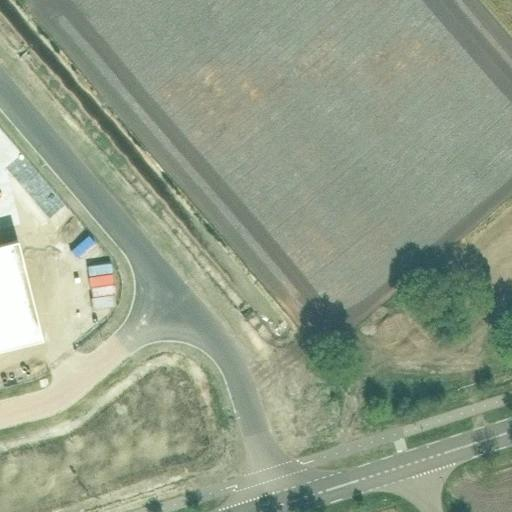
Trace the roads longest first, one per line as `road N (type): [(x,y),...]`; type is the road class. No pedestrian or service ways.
road 1 (unclassified): [(177,299),(0,95)]
road 2 (unclassified): [(275,507),(231,367),(177,299)]
road 3 (unclassified): [(0,419),(70,394),(177,299)]
road 4 (tertiary): [(275,507),(406,463)]
